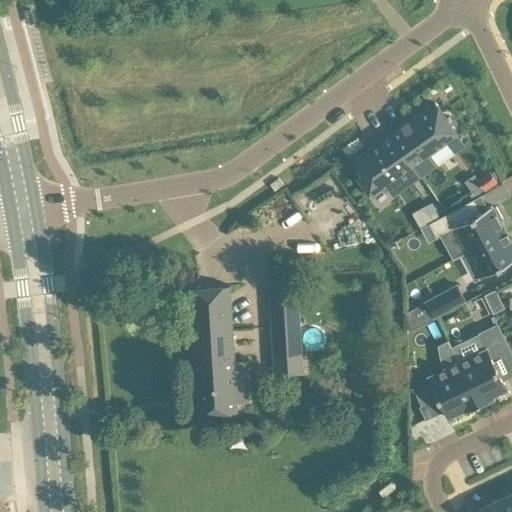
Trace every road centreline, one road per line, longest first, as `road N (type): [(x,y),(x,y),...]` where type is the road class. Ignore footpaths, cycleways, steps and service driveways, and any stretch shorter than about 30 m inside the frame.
road 1 (residential): [(36,211),(228,176),(465,4)]
road 2 (tertiary): [(9,205),(46,420)]
road 3 (tertiary): [(46,420),(54,371),(36,211)]
road 4 (tertiary): [(36,211),(0,51)]
road 5 (residential): [(444,511),(433,468),(511,423)]
